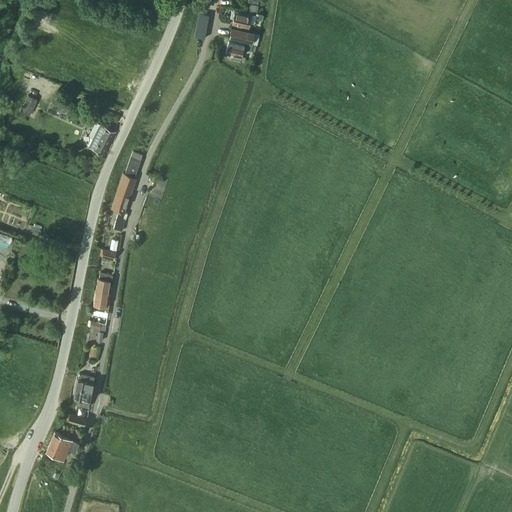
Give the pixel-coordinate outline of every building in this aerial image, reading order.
[(235,11),(232,23),(249,27),(250,23),(253,24),(255,22),(256,15),(252,14),(235,11)] [(194,36),(204,38),(209,15),(199,13),(194,36)] [(231,27),(229,37),(240,39),(253,42),(255,33),(231,27)] [(229,40),(226,53),(233,54),(232,59),(240,61),(241,56),(243,49),(251,51),(251,50),(255,51),(256,45),(252,43),(253,42),(240,39),(240,42),(229,40)] [(21,110),(30,114),(37,99),(28,95),(21,110)] [(51,106),(68,114),(73,102),(56,95),(51,106)] [(94,139),(90,147),(95,149),(104,154),(116,132),(101,124),(94,139)] [(111,209),(114,210),(114,211),(118,213),(114,229),(121,231),(122,231),(126,214),(124,213),(136,178),(134,177),(142,155),(143,154),(133,151),(125,174),(123,173),(111,209)] [(0,232),(0,240),(10,244),(10,242),(11,242),(12,238),(11,238),(12,236),(0,232)] [(102,257),(114,259),(115,251),(104,249),(102,257)] [(96,291),(107,293),(109,281),(111,282),(112,274),(100,272),(99,278),(98,278),(96,291)] [(94,309),(93,314),(107,317),(108,312),(110,294),(107,293),(96,291),(93,304),(95,304),(94,309)] [(77,379),(75,388),(92,391),(93,382),(94,376),(79,373),(78,379),(77,379)] [(74,398),(73,403),(89,406),(92,391),(75,388),(73,397),(74,398)] [(68,424),(84,426),(86,417),(70,414),(68,424)] [(54,431),(46,451),(63,458),(68,448),(75,451),(83,432),(71,427),(67,436),(64,435),(55,431),(54,431)]
